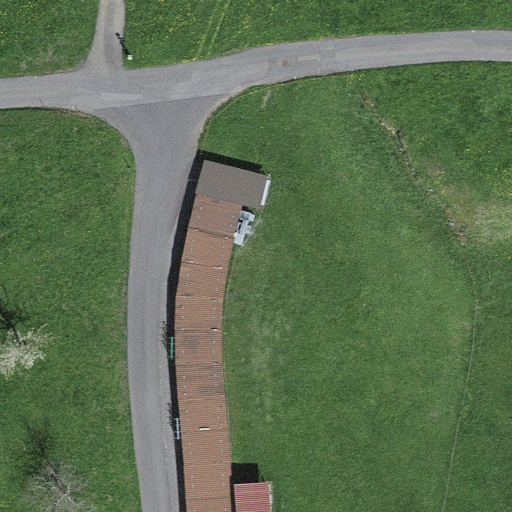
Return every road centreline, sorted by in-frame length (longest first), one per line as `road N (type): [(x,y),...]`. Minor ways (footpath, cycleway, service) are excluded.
road 1 (unclassified): [(184,73),(152,266),(154,390),(168,511)]
road 2 (unclassified): [(511,49),(464,44),(184,73)]
road 3 (unclassified): [(0,91),(184,73)]
